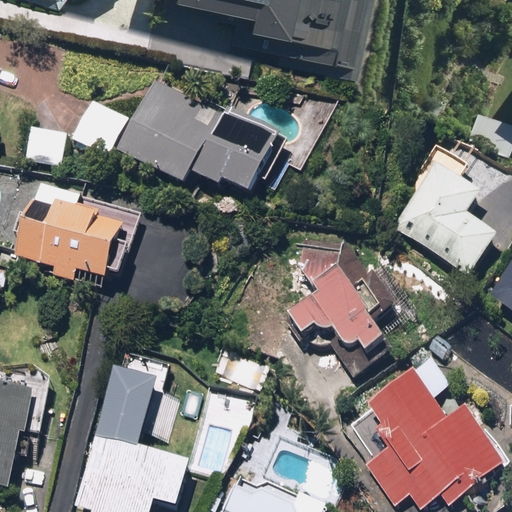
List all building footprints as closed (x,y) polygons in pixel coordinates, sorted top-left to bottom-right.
[(7,0),(55,13),(65,0),(134,0),(136,0),(135,0),(7,0)] [(379,0),(170,0),(169,6),(239,21),(234,45),(364,73),(379,0)] [(93,106),(71,146),(108,166),(113,157),(192,201),(199,188),(217,198),(220,193),(247,208),(281,146),(158,78),(131,127),(93,106)] [(511,141),(511,130),(474,116),(463,145),(505,161),(511,141)] [(68,140),(30,134),(24,169),(62,175),(68,140)] [(389,230),(467,287),(496,248),(465,225),(480,205),(433,170),(389,230)] [(119,291),(141,223),(40,191),(16,264),(53,277),(50,284),(101,301),(106,287),(119,291)] [(363,253),(351,253),(353,243),(308,233),(305,246),(303,254),(266,246),(259,280),(307,290),(313,298),(311,299),(317,309),(307,315),(308,316),(284,330),(297,351),(313,342),(314,344),(320,346),(327,346),(353,385),(392,360),(381,344),(416,321),(395,292),(372,256),(367,259),(363,253)] [(511,273),(489,306),(511,321),(511,273)] [(11,278),(0,275),(0,293),(6,295),(11,278)] [(449,397),(430,369),(410,382),(413,386),(350,429),(375,466),(366,473),(392,511),(396,511),(409,503),(415,511),(429,511),(439,505),(443,511),(454,511),(480,494),(479,492),(503,475),(465,420),(445,433),(429,410),(449,397)] [(39,445),(51,391),(29,376),(23,385),(0,380),(0,502),(8,504),(20,448),(24,448),(26,442),(39,445)] [(113,379),(74,511),(178,511),(189,475),(144,462),(164,393),(113,379)] [(306,511),(267,494),(256,497),(237,489),(226,511),(306,511)]
